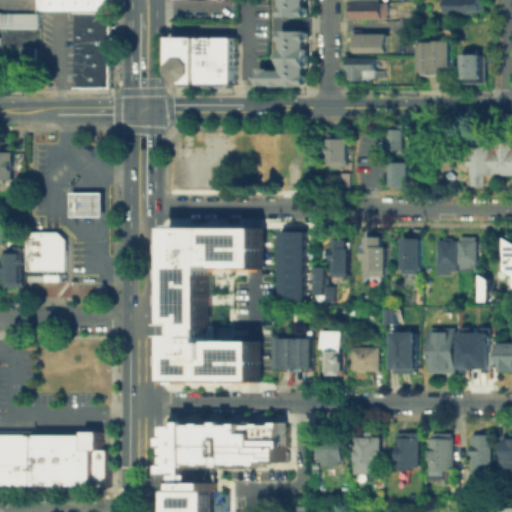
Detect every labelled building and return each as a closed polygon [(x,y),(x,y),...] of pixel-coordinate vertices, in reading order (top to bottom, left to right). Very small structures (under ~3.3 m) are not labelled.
[(110,0),(110,11),(73,11),(39,11),(39,0),(110,0)] [(282,12),(282,0),(304,0),(304,12),(282,12)] [(444,12),(444,0),(477,0),(477,12),(444,12)] [(349,17),(349,2),(384,2),(384,17),(349,17)] [(0,11),(35,11),(35,26),(0,26),(0,11)] [(73,30),(110,30),(110,14),(110,11),(73,11),(73,30)] [(304,80),(260,80),(260,63),(278,63),(278,28),(304,28),(304,80)] [(73,30),(73,49),(110,49),(110,30),(73,30)] [(353,32),(387,32),(386,50),(353,50),(353,32)] [(200,83),(185,83),(171,65),(171,37),(199,37),(200,83)] [(200,83),(199,37),(234,37),(234,83),(200,83)] [(421,41),(450,41),(450,71),(421,70),(421,41)] [(21,46),(35,46),(35,78),(21,78),(21,46)] [(73,49),(73,58),(110,58),(110,49),(73,49)] [(462,78),(462,52),(485,52),(485,78),(462,78)] [(349,75),(349,57),(378,57),(378,81),(358,81),(358,75),(349,75)] [(73,58),(73,68),(110,68),(110,58),(73,58)] [(73,68),(73,87),(110,87),(110,68),(73,68)] [(389,150),(389,129),(406,129),(406,150),(389,150)] [(333,136),(350,136),(350,168),(332,168),(333,136)] [(511,174),(490,174),(490,184),(470,184),(470,145),(496,146),(496,138),(511,138),(511,174)] [(1,149),(16,149),(16,179),(1,179),(1,149)] [(409,165),(408,187),(392,186),(392,165),(409,165)] [(343,177),(352,177),(352,187),(343,187),(343,177)] [(70,191),(102,191),(102,213),(70,213),(70,191)] [(262,226),(171,227),(171,380),(261,379),(261,338),(210,339),(210,267),(263,266),(262,226)] [(58,230),(65,238),(65,268),(28,268),(28,230),(58,230)] [(279,230),(279,301),(312,301),(313,230),(279,230)] [(463,270),(463,237),(481,238),(481,270),(463,270)] [(386,239),(386,254),(389,254),(389,278),(369,278),(369,239),(386,239)] [(441,272),(441,240),(460,240),(460,272),(441,272)] [(423,242),(423,274),(407,274),(408,241),(423,242)] [(338,244),(353,244),(352,275),(338,275),(338,244)] [(23,284),(23,245),(4,245),(4,284),(23,284)] [(329,265),(329,288),(337,288),(337,302),(329,302),(329,292),(319,292),(319,265),(329,265)] [(401,323),(391,323),(392,307),(401,307),(401,323)] [(457,371),(430,371),(429,326),(456,326),(457,371)] [(491,331),(491,367),(461,367),(460,331),(491,331)] [(398,332),(423,332),(423,367),(398,367),(398,332)] [(327,342),(327,333),(346,333),(346,376),(331,376),(331,342),(327,342)] [(285,341),(318,341),(318,369),(285,369),(285,341)] [(511,345),(511,371),(502,371),(502,345),(511,345)] [(385,349),(385,371),(358,371),(358,349),(385,349)] [(284,425),(284,459),(273,459),(273,460),(266,460),(266,462),(211,461),(211,480),(213,480),(213,488),(175,488),(175,481),(178,481),(178,473),(169,472),(169,463),(172,463),(172,454),(173,445),(169,445),(169,436),(172,436),(172,425),(185,425),(185,421),(193,421),(193,425),(284,425)] [(0,484),(106,484),(106,447),(101,447),(101,432),(0,432),(0,484)] [(499,467),(511,466),(511,433),(500,434),(499,467)] [(345,434),(345,466),(323,466),(323,434),(345,434)] [(400,435),(421,435),(421,468),(400,468),(400,435)] [(456,435),(456,472),(445,472),(445,475),(432,475),(432,435),(456,435)] [(474,475),(475,436),(494,436),(494,475),(474,475)] [(385,438),(385,475),(358,475),(358,438),(385,438)] [(160,511),(160,497),(168,497),(168,490),(209,490),(209,511),(160,511)]
